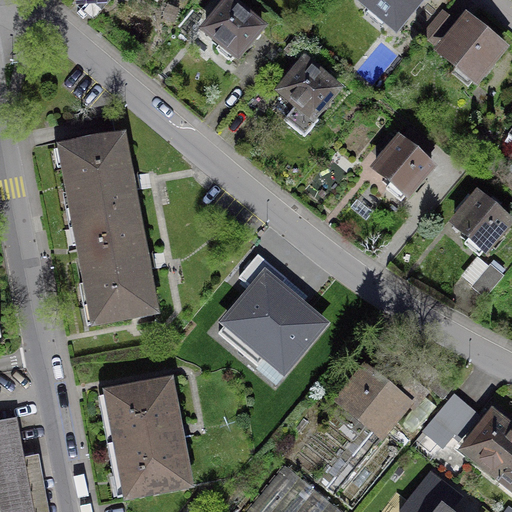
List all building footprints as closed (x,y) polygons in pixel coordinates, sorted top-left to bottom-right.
[(163,0),(145,0),(156,9),(163,0)] [(267,28),(231,0),(217,0),(190,34),(234,69),(267,28)] [(419,0),(361,0),(396,29),(419,0)] [(454,21),(443,12),(423,36),(434,45),(454,21)] [(500,50),(466,22),(442,52),(476,79),(500,50)] [(333,94),(296,66),(267,104),(304,132),(333,94)] [(45,156),(59,234),(134,221),(120,142),(45,156)] [(428,174),(392,147),(368,178),(404,206),(428,174)] [(508,231),(469,200),(445,229),(484,261),(508,231)] [(149,304),(134,221),(59,234),(75,317),(149,304)] [(492,265),(473,287),(485,296),(503,274),(492,265)] [(316,319),(256,271),(212,326),(273,373),(316,319)] [(368,424),(381,434),(389,424),(408,402),(410,404),(420,392),(395,371),(385,383),(358,361),(329,395),(338,403),(325,418),(353,441),(368,424)] [(163,394),(99,403),(113,503),(177,493),(163,394)] [(478,416),(453,395),(433,418),(458,439),(478,416)] [(511,441),(483,420),(456,457),(511,498),(511,441)] [(353,441),(319,483),(331,493),(381,434),(368,424),(353,441)] [(381,434),(331,493),(352,510),(409,441),(389,424),(381,434)] [(36,511),(21,428),(0,432),(0,511),(36,511)] [(340,511),(284,466),(246,511),(340,511)] [(442,511),(429,502),(422,511),(442,511)]
